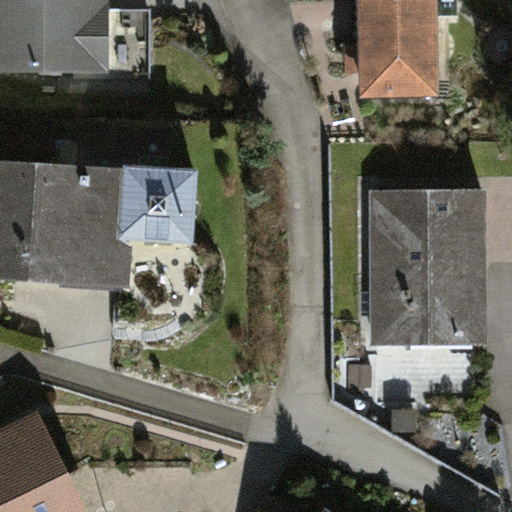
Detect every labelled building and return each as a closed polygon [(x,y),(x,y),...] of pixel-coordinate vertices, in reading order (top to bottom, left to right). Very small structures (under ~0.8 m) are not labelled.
[(0,0),(0,93),(121,97),(124,0),(0,0)] [(450,0),(369,0),(369,117),(451,117),(450,0)] [(209,193),(0,181),(0,297),(138,304),(140,259),(205,263),(209,193)] [(497,205),(379,207),(380,358),(498,357),(497,205)] [(0,511),(84,511),(52,444),(0,469),(0,511)]
